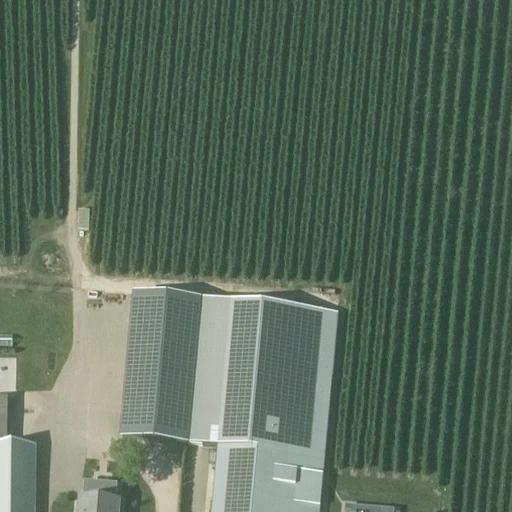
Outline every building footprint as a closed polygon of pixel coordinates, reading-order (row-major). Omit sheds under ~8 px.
[(88,233),(89,213),(78,212),(78,233),(84,233),(88,233)] [(122,444),(188,450),(202,305),(135,298),(122,444)] [(231,307),(212,511),(318,511),(337,317),(231,307)] [(16,370),(17,391),(50,390),(49,369),(16,370)] [(7,417),(0,416),(0,511),(34,511),(36,448),(8,447),(7,417)] [(119,511),(120,504),(90,501),(91,491),(80,490),(79,500),(78,511),(119,511)]
